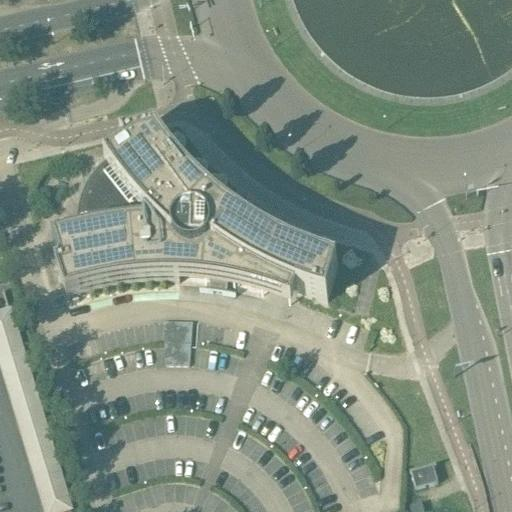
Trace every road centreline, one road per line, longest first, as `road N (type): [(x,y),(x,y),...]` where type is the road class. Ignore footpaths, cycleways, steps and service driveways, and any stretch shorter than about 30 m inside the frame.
road 1 (primary): [(392,172),(441,227),(451,254),(507,511)]
road 2 (unknown): [(267,328),(219,457),(174,511)]
road 3 (unclassified): [(0,152),(58,119),(116,100),(138,53)]
road 4 (primary): [(248,78),(310,140),(392,172)]
road 5 (primary): [(0,85),(138,53)]
road 6 (primary): [(135,0),(0,32)]
road 7 (primary): [(392,172),(439,174),(511,156)]
